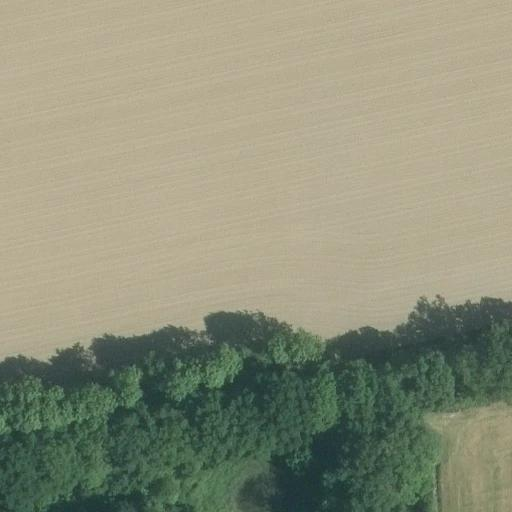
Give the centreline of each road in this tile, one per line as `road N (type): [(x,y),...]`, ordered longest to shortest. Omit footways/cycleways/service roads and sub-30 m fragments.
road 1 (track): [(0,460),(394,381)]
road 2 (unclassified): [(397,511),(394,381),(511,355)]
